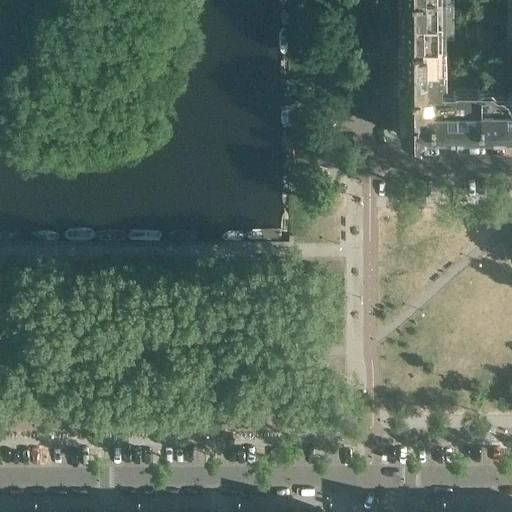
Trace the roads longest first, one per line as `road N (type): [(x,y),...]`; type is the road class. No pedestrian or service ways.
road 1 (residential): [(0,479),(370,477)]
road 2 (residential): [(511,167),(365,167),(367,0)]
road 3 (residential): [(370,477),(511,477)]
